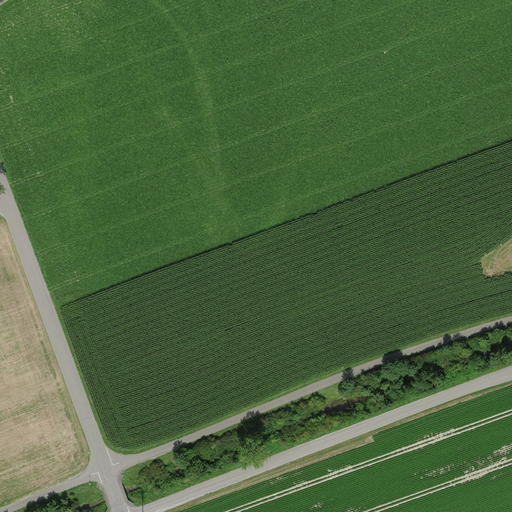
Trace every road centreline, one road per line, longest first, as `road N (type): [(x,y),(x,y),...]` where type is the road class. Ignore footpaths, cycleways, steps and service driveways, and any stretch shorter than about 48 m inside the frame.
road 1 (track): [(1,511),(379,362),(511,320)]
road 2 (unclassified): [(511,373),(143,511)]
road 3 (unclassified): [(0,182),(120,511)]
